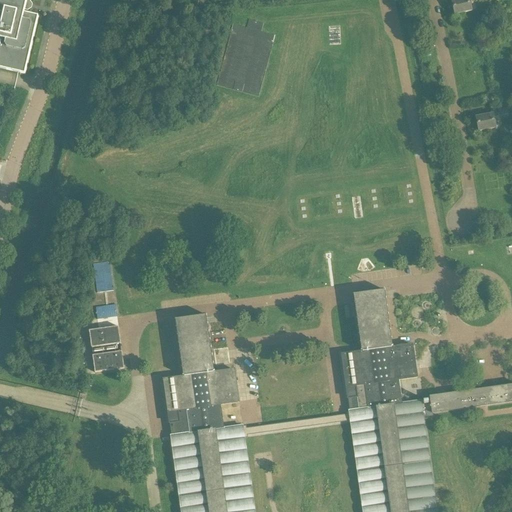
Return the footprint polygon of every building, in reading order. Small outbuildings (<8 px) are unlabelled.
[(0,0),(0,38),(1,39),(0,45),(0,68),(25,74),(38,16),(24,13),(25,11),(28,11),(32,9),(33,5),(30,1),(27,0),(0,0)] [(468,1),(470,0),(452,0),(451,0),(454,15),(470,11),(468,1)] [(233,23),(218,86),(260,96),(275,34),(262,31),(264,22),(249,19),(248,27),(233,23)] [(509,108),(475,115),(479,132),(498,128),(496,117),(510,114),(509,108)] [(98,292),(114,289),(110,261),(94,264),(98,292)] [(383,290),(354,294),(362,352),(342,355),(346,388),(349,413),(346,413),(346,415),(335,417),(262,427),(245,429),(245,427),(242,427),(242,426),(224,429),(220,405),(238,403),(234,370),(214,373),(206,314),(175,319),(183,377),(163,380),(168,412),(171,436),(181,511),(253,511),(243,438),(247,438),(246,435),(347,421),(348,424),(351,423),(363,511),(435,511),(422,417),(432,416),(432,413),(511,401),(511,385),(453,394),(454,397),(430,400),(430,404),(428,404),(428,401),(423,402),(423,405),(421,405),(420,401),(402,404),(398,380),(417,378),(412,345),(401,347),(391,348),(383,290)] [(98,326),(118,325),(117,305),(97,306),(98,326)] [(119,327),(89,331),(92,348),(93,356),(95,373),(124,369),(122,352),(120,352),(119,348),(119,344),(121,344),(119,327)]
